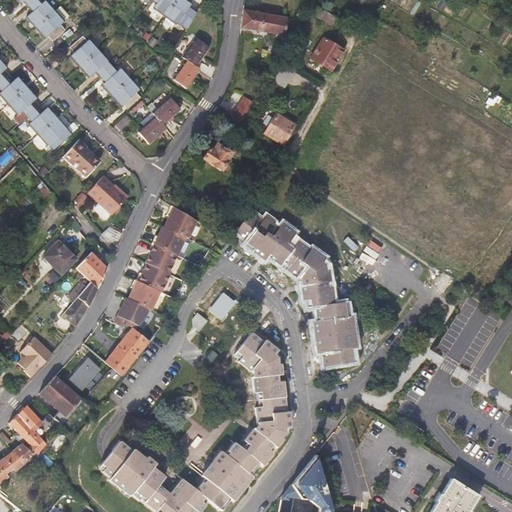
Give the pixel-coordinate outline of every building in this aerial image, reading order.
[(19,4),(24,9),(33,0),(11,0),(17,6),(19,4)] [(39,3),(37,0),(33,0),(24,9),(28,13),(21,19),(32,31),(52,13),(42,1),(39,3)] [(149,0),(155,4),(152,9),(163,17),(174,0),(149,0)] [(190,4),(184,0),(174,0),(163,17),(175,26),(177,22),(186,28),(195,11),(189,6),(190,4)] [(67,19),(57,8),(52,13),(62,24),(67,19)] [(335,19),(317,9),(313,16),(331,26),(335,19)] [(248,10),(245,26),(244,28),(289,37),(292,18),(248,10)] [(62,24),(52,13),(32,31),(42,42),(45,39),(54,49),(66,39),(61,33),(62,31),(59,27),(62,24)] [(68,58),(78,69),(97,51),(87,40),(86,41),(82,35),(69,47),(73,52),(68,58)] [(310,58),(331,70),(343,51),(323,38),(310,58)] [(194,39),(181,58),(185,61),(195,67),(208,48),(194,39)] [(94,74),(97,79),(110,67),(106,63),(107,62),(97,51),(78,69),(87,79),(94,74)] [(186,89),(199,70),(195,67),(185,61),(172,80),(186,89)] [(286,85),(294,66),(280,61),(273,80),(286,85)] [(99,85),(109,97),(128,79),(119,68),(114,72),(110,67),(97,79),(101,83),(99,85)] [(12,81),(8,76),(0,83),(0,99),(6,106),(25,89),(15,78),(12,81)] [(139,90),(128,79),(109,97),(119,108),(122,106),(126,110),(138,99),(134,94),(139,90)] [(36,100),(25,89),(6,106),(16,118),(20,114),(24,118),(37,107),(33,103),(36,100)] [(245,96),(231,115),(242,123),(255,103),(245,96)] [(167,98),(149,113),(152,117),(160,125),(178,110),(167,98)] [(42,112),(37,107),(24,118),(29,124),(27,126),(36,137),(56,119),(46,108),(42,112)] [(275,112),(263,132),(282,144),(294,125),(275,112)] [(146,144),(163,129),(160,125),(152,117),(135,132),(146,144)] [(66,130),(56,119),(36,137),(46,149),(48,148),(51,152),(64,141),(60,136),(66,130)] [(71,135),(66,130),(60,136),(64,141),(71,135)] [(66,157),(62,162),(83,181),(97,166),(83,153),(85,150),(77,143),(65,155),(66,157)] [(234,152),(228,149),(227,145),(224,143),(221,143),(220,145),(217,143),(212,151),(210,149),(203,158),(222,170),(234,152)] [(127,202),(102,180),(87,197),(100,208),(96,213),(96,215),(105,224),(108,223),(112,219),(127,202)] [(87,203),(84,200),(75,210),(77,213),(87,203)] [(198,222),(173,206),(168,216),(171,217),(166,227),(187,238),(190,239),(198,222)] [(351,361),(349,347),(352,346),(350,318),(346,318),(344,303),(331,304),(329,290),(325,291),(324,282),(328,281),(326,265),(322,262),(324,258),(312,248),(310,251),(299,242),(293,249),(287,245),(297,233),(285,223),(281,228),(275,224),(277,221),(268,215),(265,220),(259,215),(258,217),(252,212),(238,230),(251,239),(247,244),(266,259),(269,256),(281,265),(283,262),(288,267),(287,270),(298,279),(300,279),(300,285),(299,285),(301,300),(304,300),(305,307),(313,306),(314,317),(312,317),(313,322),(310,323),(312,350),(316,350),(316,354),(318,354),(320,365),(351,361)] [(218,216),(212,226),(225,235),(231,225),(218,216)] [(164,227),(162,231),(159,237),(157,236),(153,243),(178,256),(187,238),(166,227),(164,227)] [(55,243),(40,259),(58,276),(73,261),(55,243)] [(178,256),(153,243),(149,251),(151,252),(146,262),(148,263),(169,274),(178,256)] [(98,249),(95,246),(90,252),(93,255),(98,249)] [(93,255),(90,252),(75,268),(90,284),(96,290),(97,288),(101,279),(106,269),(93,255)] [(169,274),(148,263),(143,274),(141,273),(137,280),(160,292),(162,293),(171,275),(169,274)] [(160,292),(137,280),(135,279),(131,287),(134,288),(157,299),(160,292)] [(85,305),(87,306),(96,290),(90,284),(62,317),(74,328),(74,327),(81,316),(79,314),(85,305)] [(157,299),(134,288),(129,298),(149,309),(150,309),(154,301),(156,302),(157,299)] [(221,288),(206,308),(221,319),(236,299),(221,288)] [(129,298),(126,297),(114,323),(119,327),(129,325),(133,328),(134,329),(136,325),(138,325),(146,315),(149,309),(129,298)] [(200,330),(206,319),(196,312),(189,323),(200,330)] [(134,329),(133,328),(105,362),(113,368),(122,376),(128,369),(150,341),(134,329)] [(220,449),(201,473),(203,475),(201,479),(202,480),(195,488),(182,477),(176,484),(169,493),(158,484),(163,477),(151,468),(154,464),(146,457),(144,459),(132,450),(131,451),(119,443),(100,467),(104,470),(103,472),(111,478),(109,480),(129,496),(131,494),(139,500),(140,498),(144,502),(145,500),(155,508),(154,509),(158,511),(212,511),(218,505),(220,507),(229,495),(232,497),(251,473),(248,471),(257,460),(260,462),(269,451),(266,448),(271,441),(273,442),(284,429),(284,424),(287,424),(285,407),(283,408),(280,378),(275,378),(274,369),(277,369),(275,352),(274,351),(275,348),(262,337),(260,339),(251,331),(233,353),(242,360),(241,363),(249,369),(252,369),(252,374),(250,375),(252,390),(255,389),(257,407),(254,407),(255,421),(257,422),(253,427),(252,426),(243,437),(245,439),(239,446),(232,441),(227,448),(226,447),(223,451),(220,449)] [(40,342),(33,336),(18,352),(22,355),(16,362),(20,365),(24,369),(23,370),(30,377),(36,370),(52,353),(40,342)] [(88,358),(71,379),(81,388),(99,368),(88,358)] [(53,418),(62,426),(84,400),(55,375),(55,377),(45,387),(40,393),(60,410),(53,418)] [(22,444),(34,457),(46,443),(32,427),(39,420),(27,407),(21,413),(19,415),(17,413),(9,422),(18,432),(15,435),(22,444)] [(410,421),(404,431),(418,440),(424,431),(410,421)] [(2,432),(0,433),(0,435),(8,445),(11,442),(2,432)] [(22,444),(13,450),(13,451),(26,463),(34,457),(22,444)] [(13,450),(0,460),(0,483),(26,463),(13,451),(13,450)] [(329,511),(330,508),(317,452),(281,496),(281,499),(288,500),(288,497),(309,499),(318,507),(317,511),(329,511)] [(191,465),(182,477),(195,488),(202,480),(201,479),(203,475),(201,473),(191,465)] [(164,475),(163,477),(158,484),(169,493),(176,484),(164,475)] [(467,511),(478,495),(451,478),(440,494),(438,493),(435,498),(437,499),(428,511),(467,511)] [(505,511),(478,495),(467,511),(505,511)]
